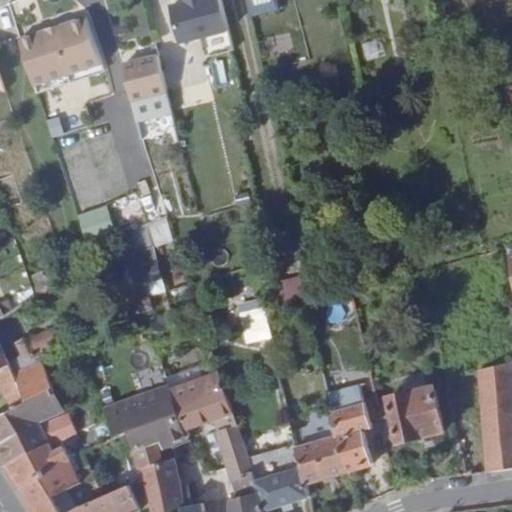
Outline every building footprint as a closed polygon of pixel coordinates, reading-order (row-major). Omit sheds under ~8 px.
[(183,0),(184,2),(169,6),(179,45),(230,33),(221,0),(183,0)] [(247,0),(250,8),(282,0),(247,0)] [(84,8),(76,10),(92,58),(100,54),(84,8)] [(64,68),(92,58),(76,10),(48,20),(64,68)] [(64,68),(48,20),(20,31),(36,78),(64,68)] [(153,38),(118,47),(128,83),(163,74),(153,38)] [(103,62),(100,54),(92,58),(94,65),(103,62)] [(92,58),(64,68),(66,75),(94,65),(92,58)] [(371,64),(360,65),(365,89),(381,87),(380,80),(375,81),(371,64)] [(39,85),(66,75),(64,68),(36,78),(39,85)] [(182,93),(186,106),(211,100),(207,87),(182,93)] [(138,120),(170,110),(165,93),(133,103),(138,120)] [(137,191),(144,210),(157,206),(150,186),(137,191)] [(114,201),(118,219),(136,214),(131,196),(114,201)] [(106,206),(77,215),(84,239),(113,231),(106,206)] [(70,252),(76,268),(93,257),(87,242),(70,252)] [(163,271),(160,257),(148,259),(151,274),(163,271)] [(279,278),(280,305),(304,303),(303,277),(279,278)] [(0,316),(10,310),(4,298),(0,300),(0,316)] [(236,304),(245,345),(269,340),(260,298),(236,304)] [(63,346),(54,324),(14,342),(23,363),(63,346)] [(0,372),(13,365),(0,336),(0,372)] [(511,361),(449,377),(451,388),(479,380),(490,470),(511,466),(511,361)] [(41,362),(16,371),(28,396),(10,407),(0,412),(0,462),(2,465),(49,446),(50,445),(43,428),(40,423),(63,413),(41,362)] [(28,396),(16,371),(13,365),(0,372),(0,386),(10,407),(28,396)] [(252,471),(218,369),(177,384),(178,389),(191,426),(213,419),(233,476),(252,471)] [(337,372),(325,375),(331,399),(343,396),(337,372)] [(177,384),(106,410),(115,433),(125,426),(151,411),(150,405),(170,399),(168,392),(178,389),(177,384)] [(389,396),(400,441),(442,432),(431,385),(389,396)] [(191,426),(178,389),(168,392),(170,399),(150,405),(151,411),(125,426),(134,439),(137,448),(153,445),(161,441),(164,448),(196,439),(191,426)] [(373,407),(335,416),(336,421),(340,437),(350,474),(378,466),(369,432),(378,430),(373,407)] [(335,416),(333,409),(314,414),(316,426),(336,421),(335,416)] [(2,465),(14,486),(70,462),(68,460),(81,454),(81,453),(66,419),(43,428),(50,445),(58,442),(63,452),(53,456),(49,446),(2,465)] [(134,439),(125,426),(115,433),(120,447),(134,439)] [(100,497),(106,494),(93,463),(109,454),(120,447),(115,433),(81,453),(81,454),(91,477),(100,497)] [(301,435),(292,437),(302,474),(304,486),(350,474),(340,437),(304,445),(301,435)] [(134,439),(120,447),(122,451),(137,448),(134,439)] [(58,442),(50,445),(49,446),(53,456),(63,452),(58,442)] [(143,473),(161,467),(153,445),(137,448),(141,467),(143,473)] [(122,451),(120,447),(109,454),(116,476),(141,467),(137,448),(122,451)] [(78,483),(91,477),(81,454),(68,460),(70,462),(78,483)] [(70,462),(14,486),(27,507),(31,511),(59,511),(62,511),(54,493),(65,489),(78,483),(70,462)] [(191,508),(187,488),(174,463),(161,467),(143,473),(145,480),(151,504),(152,511),(183,511),(183,510),(191,508)] [(304,486),(302,474),(265,488),(260,474),(256,474),(255,470),(252,471),(258,490),(266,511),(282,511),(283,511),(308,502),(304,486)] [(252,471),(233,476),(238,492),(230,495),(230,499),(258,490),(252,471)] [(138,509),(151,504),(145,480),(129,486),(138,509)] [(131,511),(138,509),(129,486),(106,494),(100,497),(73,507),(62,511),(59,511),(131,511)] [(62,511),(73,507),(65,489),(54,493),(62,511)] [(266,511),(258,490),(230,499),(230,511),(266,511)]
